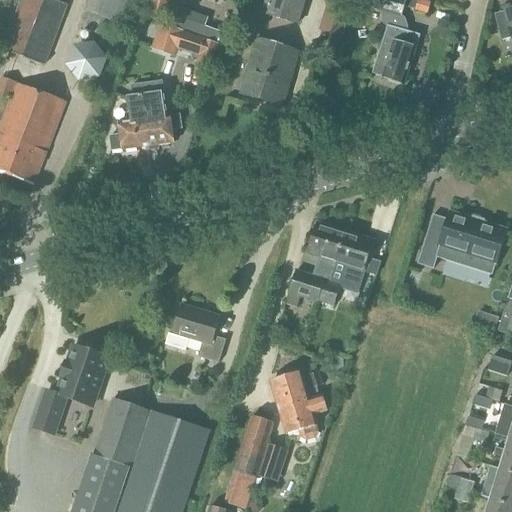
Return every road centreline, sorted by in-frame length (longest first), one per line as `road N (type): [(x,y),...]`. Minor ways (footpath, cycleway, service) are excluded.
road 1 (tertiary): [(0,269),(464,142)]
road 2 (unknown): [(47,256),(0,433)]
road 3 (residential): [(464,142),(456,109),(481,0)]
